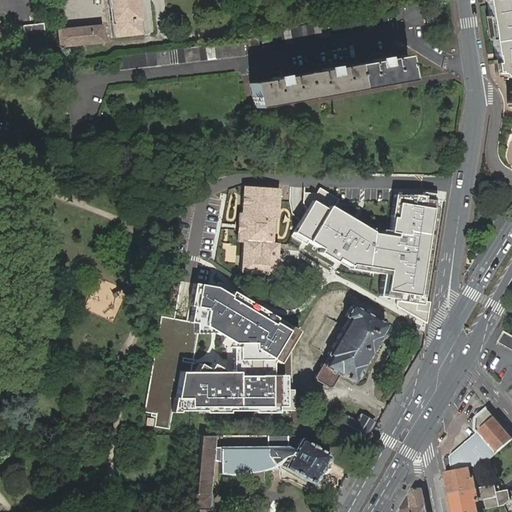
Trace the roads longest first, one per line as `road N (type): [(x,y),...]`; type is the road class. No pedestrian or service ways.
road 1 (primary): [(431,362),(347,511)]
road 2 (tertiary): [(476,91),(453,254)]
